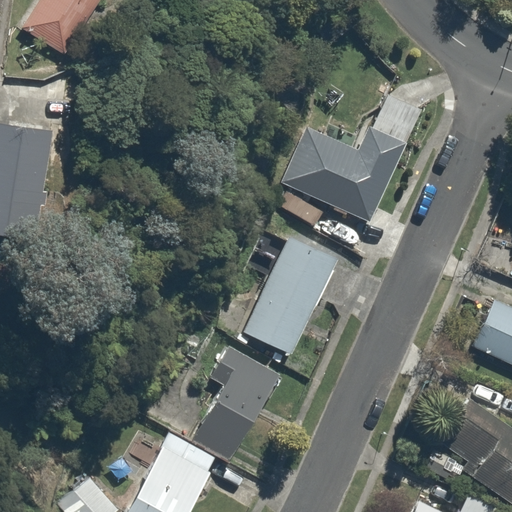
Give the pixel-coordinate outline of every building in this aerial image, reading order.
[(30,0),(17,24),(64,51),(93,0),(30,0)] [(70,83),(0,77),(0,116),(67,122),(70,83)] [(52,129),(0,121),(0,231),(36,236),(52,129)] [(350,149),(300,126),(275,180),(362,220),(400,138),(363,121),(350,149)] [(332,253),(281,231),(238,327),(290,350),(332,253)] [(511,303),(492,293),(467,342),(511,364),(511,303)] [(278,370),(222,340),(203,375),(219,383),(193,433),(233,454),(278,370)] [(511,425),(452,395),(422,454),(457,472),(459,466),(511,493),(511,442),(507,440),(511,429),(511,425)] [(178,511),(209,451),(161,427),(118,511),(178,511)] [(105,511),(116,502),(86,470),(51,503),(60,511),(105,511)] [(511,511),(464,490),(455,510),(459,511),(511,511)] [(447,511),(414,496),(406,511),(447,511)]
